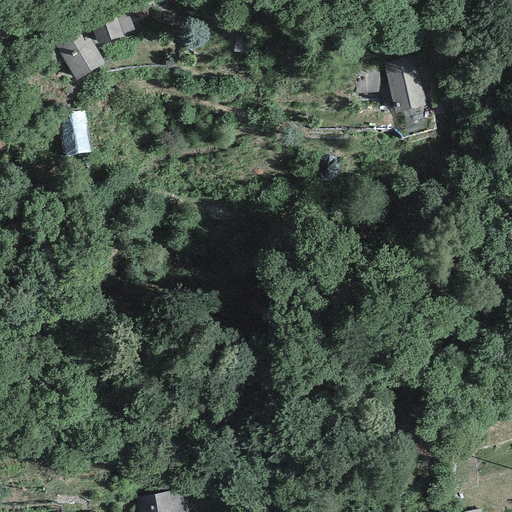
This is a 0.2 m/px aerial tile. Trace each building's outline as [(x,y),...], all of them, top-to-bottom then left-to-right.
[(92,22),(98,41),(133,28),(126,10),(92,22)] [(84,27),(57,44),(77,78),(105,61),(84,27)] [(413,56),(382,63),(393,110),(424,103),(413,56)] [(57,118),(64,152),(90,147),(83,112),(57,118)] [(187,511),(184,490),(136,498),(138,511),(187,511)]
